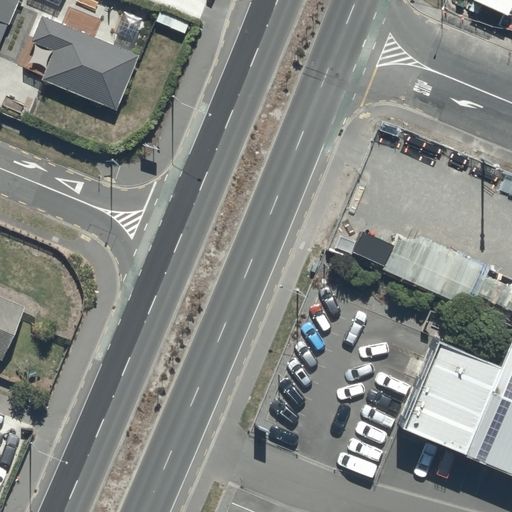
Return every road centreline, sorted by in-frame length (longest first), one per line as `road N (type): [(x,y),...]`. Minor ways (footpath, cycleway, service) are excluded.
road 1 (trunk): [(345,35),(145,511)]
road 2 (trunk): [(60,511),(181,239)]
road 3 (trunk): [(181,239),(275,0)]
road 4 (residential): [(181,239),(0,167)]
road 5 (unclassified): [(345,35),(511,103)]
